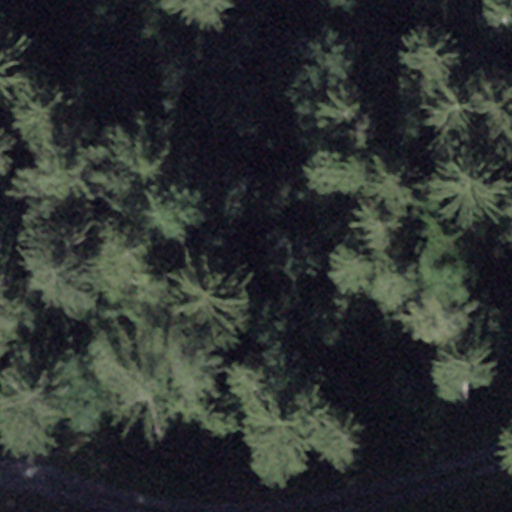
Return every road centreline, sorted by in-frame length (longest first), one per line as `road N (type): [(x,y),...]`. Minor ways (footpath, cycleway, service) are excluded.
road 1 (track): [(223,511),(328,508),(511,451)]
road 2 (track): [(0,476),(39,473),(191,511)]
